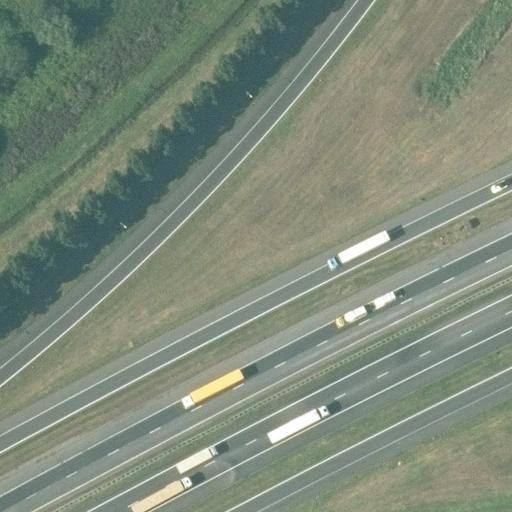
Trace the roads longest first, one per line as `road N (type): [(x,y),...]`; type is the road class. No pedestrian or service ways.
road 1 (motorway): [(511,183),(0,445)]
road 2 (motorway): [(511,250),(5,511)]
road 3 (motorway): [(366,0),(203,192),(0,377)]
road 4 (motorway): [(121,511),(511,312)]
road 5 (motorway): [(249,511),(511,381)]
